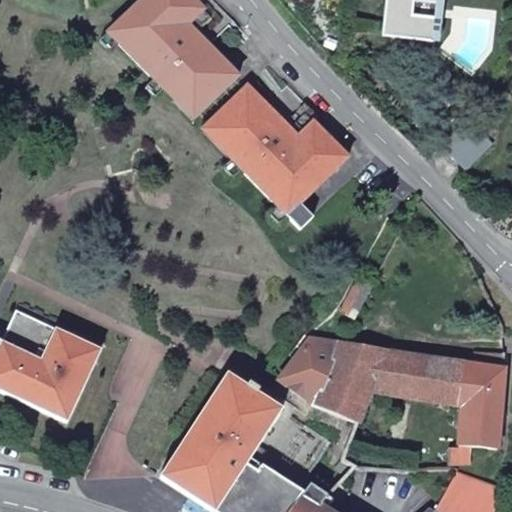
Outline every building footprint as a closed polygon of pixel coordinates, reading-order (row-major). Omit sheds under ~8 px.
[(199,0),(143,0),(106,36),(116,46),(152,83),(162,93),(191,123),(236,80),(207,49),(227,29),(199,0)] [(385,37),(435,44),(439,0),(428,0),(425,35),(386,30),(385,37)] [(389,0),(386,30),(425,35),(428,0),(389,0)] [(106,36),(98,44),(108,55),(116,46),(106,36)] [(154,102),(162,93),(152,83),(144,91),(154,102)] [(246,89),(201,133),(230,163),(240,173),(276,210),(286,220),(298,208),(346,161),(311,124),(316,119),(286,88),(265,108),(246,89)] [(495,146),(471,121),(444,146),(468,172),(495,146)] [(240,173),(230,163),(222,171),(231,181),(240,173)] [(507,191),(493,192),(494,202),(508,201),(507,191)] [(298,208),(286,220),(298,233),(310,221),(298,208)] [(286,220),(276,210),(267,218),(277,228),(286,220)] [(352,321),(371,286),(357,279),(338,314),(352,321)] [(0,394),(66,425),(100,354),(15,314),(1,346),(0,345),(0,394)] [(314,407),(338,347),(310,342),(278,383),(314,407)] [(384,353),(338,347),(314,407),(357,424),(369,393),(384,353)] [(369,393),(461,408),(465,366),(384,353),(369,393)] [(469,450),(496,451),(503,371),(465,366),(461,408),(457,451),(452,449),(451,467),(469,467),(469,450)] [(187,497),(209,511),(289,511),(298,498),(294,495),(330,443),(256,395),(257,392),(248,386),(246,389),(215,369),(174,432),(186,439),(197,421),(204,426),(185,455),(206,468),(187,497)] [(159,479),(187,497),(206,468),(185,455),(204,426),(197,421),(186,439),(159,479)] [(493,489),(494,486),(458,474),(434,511),(497,511),(507,494),(493,489)] [(323,511),(329,502),(305,486),(298,498),(289,511),(323,511)]
